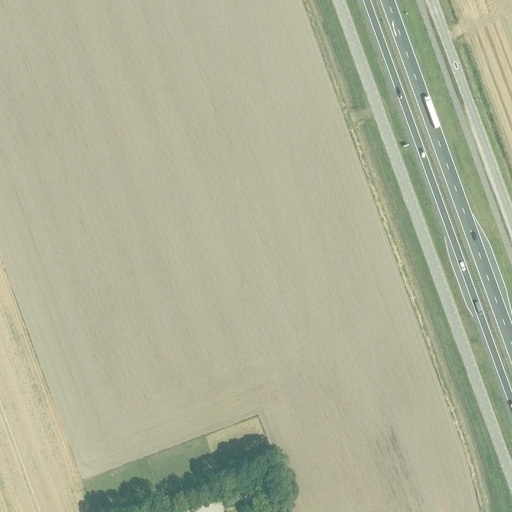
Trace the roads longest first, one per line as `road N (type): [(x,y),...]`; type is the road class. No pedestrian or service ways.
road 1 (unclassified): [(338,0),(511,480)]
road 2 (trunk): [(366,0),(511,404)]
road 3 (trunk): [(511,346),(386,0)]
road 4 (tertiary): [(431,0),(511,220)]
